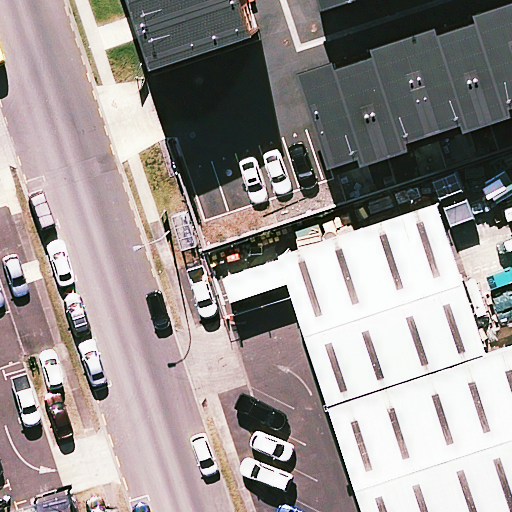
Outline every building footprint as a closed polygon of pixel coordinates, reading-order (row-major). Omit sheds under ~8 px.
[(212,0),(154,0),(160,17),(212,0)] [(275,23),(267,0),(212,0),(160,17),(173,57),(275,23)] [(347,55),(314,66),(344,157),(374,147),(377,155),(426,139),(423,132),(477,114),(480,123),(511,112),(511,0),(507,0),(489,6),(491,13),(452,25),(450,19),(386,40),(389,48),(349,61),(347,55)] [(344,396),(502,343),(452,193),(294,246),(344,396)] [(511,511),(511,340),(502,343),(344,396),(381,511),(511,511)]
